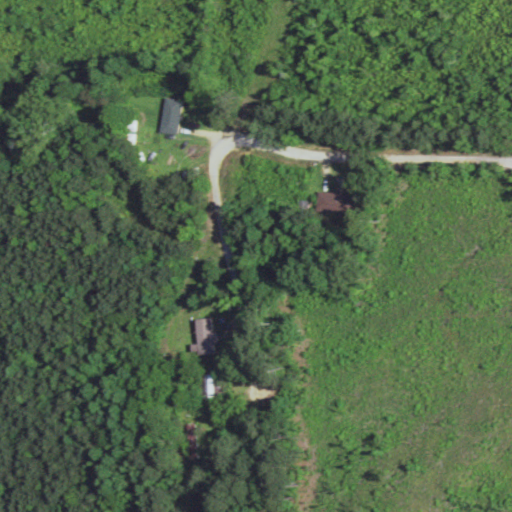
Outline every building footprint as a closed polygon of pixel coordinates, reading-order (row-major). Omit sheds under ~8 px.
[(176,135),(179,100),(161,99),(158,134),(176,135)] [(354,193),(314,194),(314,213),(354,212),(354,193)] [(213,354),(213,320),(193,320),(193,354),(213,354)] [(222,396),(222,375),(201,375),(201,396),(222,396)] [(184,425),(186,460),(197,459),(196,425),(184,425)]
